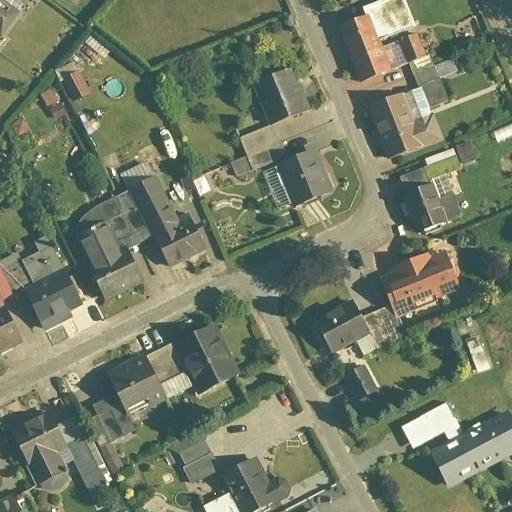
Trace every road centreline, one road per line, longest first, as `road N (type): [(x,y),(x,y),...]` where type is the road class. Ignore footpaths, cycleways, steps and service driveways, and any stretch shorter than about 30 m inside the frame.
road 1 (residential): [(242,278),(363,213),(363,192),(285,0)]
road 2 (residential): [(242,278),(373,511)]
road 3 (residential): [(0,384),(214,280),(242,278)]
